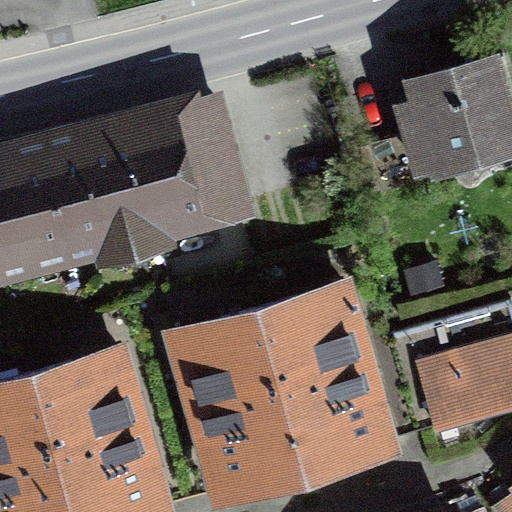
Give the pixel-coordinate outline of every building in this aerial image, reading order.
[(417,183),(511,159),(511,122),(496,56),(392,81),(417,183)] [(0,154),(0,290),(252,217),(215,92),(0,154)] [(217,499),(394,451),(366,352),(347,283),(171,332),(217,499)] [(394,451),(511,414),(511,311),(366,352),(394,451)] [(0,511),(162,511),(121,350),(0,380),(0,511)]
